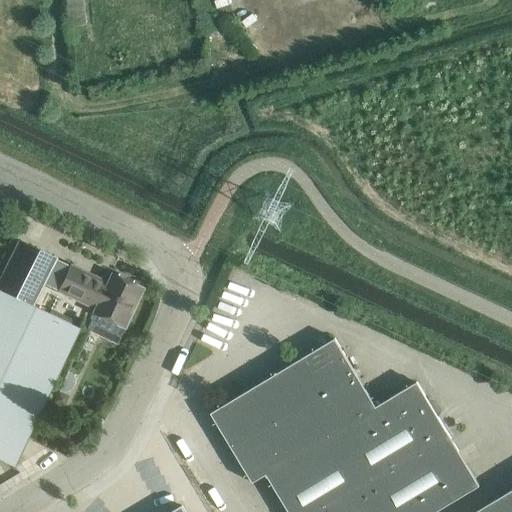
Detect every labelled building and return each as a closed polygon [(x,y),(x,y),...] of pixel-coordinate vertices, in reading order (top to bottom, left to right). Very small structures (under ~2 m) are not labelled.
[(66,0),(69,26),(85,24),(83,0),(66,0)] [(0,276),(0,291),(31,306),(53,259),(17,242),(0,276)] [(58,292),(94,308),(93,312),(123,327),(141,289),(111,274),(106,283),(70,266),(58,292)] [(0,291),(0,460),(12,466),(77,327),(31,306),(0,291)] [(231,447),(252,482),(266,474),(288,511),(434,511),(479,485),(448,434),(416,381),(375,406),(355,372),(334,338),(300,358),(255,385),(238,395),(225,404),(210,412),(231,447)] [(42,443),(66,452),(75,428),(52,419),(42,443)] [(511,511),(511,488),(472,511),(511,511)]
